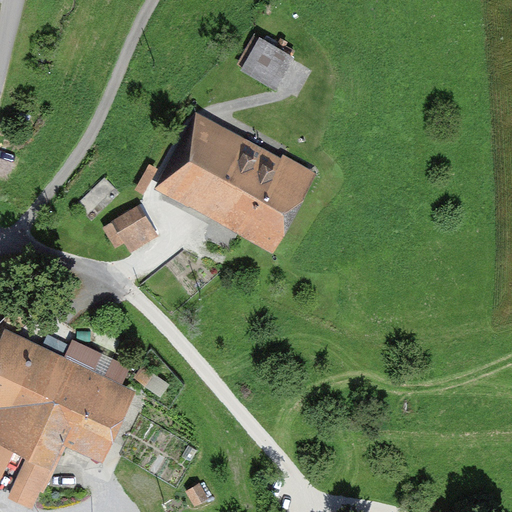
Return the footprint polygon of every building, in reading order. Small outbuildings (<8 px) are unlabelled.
[(261,39),(244,68),(275,85),(291,56),(261,39)] [(186,203),(193,191),(270,233),(305,171),(284,159),(278,170),(199,127),(164,190),(186,203)] [(125,240),(131,250),(157,235),(139,205),(103,227),(115,246),(125,240)] [(59,456),(70,432),(100,447),(123,398),(5,343),(0,352),(0,397),(6,400),(0,412),(0,441),(29,455),(10,495),(30,504),(54,453),(59,456)] [(211,501),(202,485),(190,491),(199,507),(211,501)]
